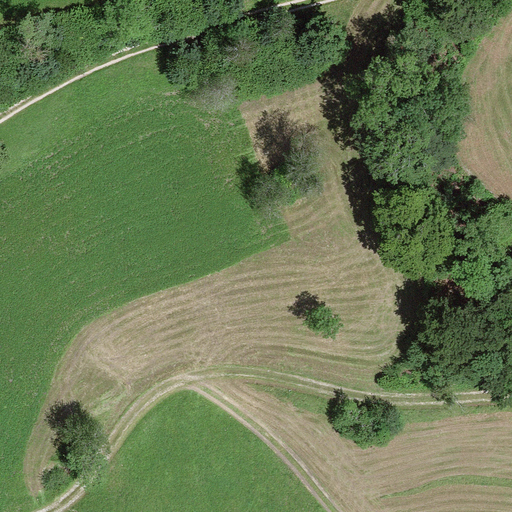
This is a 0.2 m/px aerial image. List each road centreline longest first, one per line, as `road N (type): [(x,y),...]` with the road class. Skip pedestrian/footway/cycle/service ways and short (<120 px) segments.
road 1 (track): [(511,394),(384,401),(254,372),(181,378),(152,390),(74,489),(43,511)]
road 2 (track): [(308,0),(127,49),(50,80),(0,114)]
